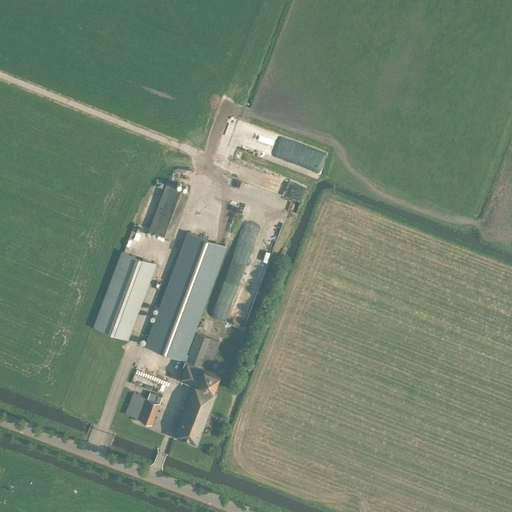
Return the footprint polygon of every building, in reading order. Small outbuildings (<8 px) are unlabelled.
[(259,121),(254,136),(322,162),(328,147),(259,121)] [(150,226),(174,235),(191,188),(167,179),(150,226)] [(247,207),(216,306),(229,310),(228,314),(247,320),(265,261),(260,259),(260,257),(249,253),(262,212),(247,207)] [(198,441),(204,425),(218,389),(214,387),(221,369),(211,365),(221,338),(208,333),(197,329),(228,242),(188,228),(145,342),(185,358),(179,374),(194,380),(175,432),(198,441)] [(96,322),(130,334),(157,260),(124,248),(96,322)] [(138,360),(134,372),(163,381),(167,370),(138,360)] [(139,377),(137,382),(147,385),(149,380),(139,377)] [(133,412),(141,415),(141,416),(153,421),(164,393),(152,388),(149,395),(134,389),(126,409),(133,412)]
